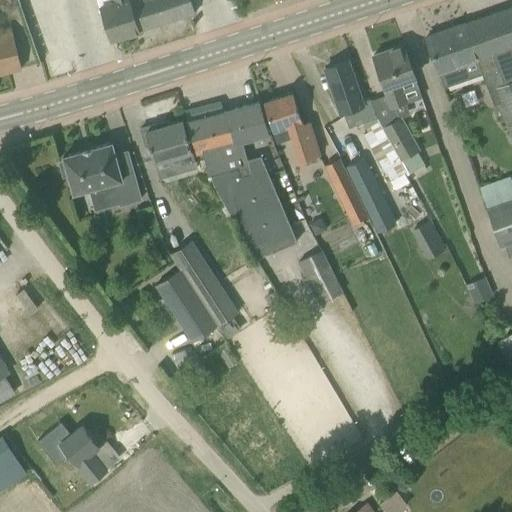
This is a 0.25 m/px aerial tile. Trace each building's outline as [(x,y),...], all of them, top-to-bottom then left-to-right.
[(110,0),(111,2),(98,6),(109,40),(194,13),(190,0),(110,0)] [(511,6),(426,37),(443,88),(481,75),(493,105),(497,104),(511,141),(511,6)] [(0,73),(21,68),(10,26),(0,28),(0,73)] [(415,79),(403,45),(373,56),(384,87),(381,88),(389,108),(407,102),(400,84),(415,79)] [(325,68),(341,115),(343,114),(348,128),(376,118),(369,99),(361,101),(347,61),(325,68)] [(302,125),(292,93),(263,102),(276,143),(290,138),(298,162),(318,155),(308,123),(302,125)] [(246,159),(242,143),(268,136),(259,102),(186,121),(195,155),(201,153),(207,176),(210,175),(213,185),(231,217),(235,215),(250,249),(255,259),(296,241),(260,156),(246,159)] [(425,165),(417,151),(419,150),(400,116),(381,127),(408,175),(425,165)] [(140,128),(145,146),(149,145),(154,162),(178,155),(182,166),(194,162),(194,160),(194,161),(188,140),(182,121),(169,124),(159,127),(157,123),(140,128)] [(338,158),(366,216),(367,216),(372,225),(381,221),(363,184),(367,182),(347,142),(334,148),(338,157),(338,158)] [(64,161),(59,162),(63,177),(68,175),(72,191),(73,193),(103,185),(105,194),(115,191),(119,205),(140,199),(132,171),(120,174),(111,143),(64,156),(62,156),(64,161)] [(351,224),(366,216),(338,158),(323,165),(351,224)] [(478,187),(499,247),(511,242),(511,184),(509,176),(478,187)] [(77,195),(82,212),(96,208),(90,191),(77,195)] [(327,230),(321,217),(308,223),(315,236),(327,230)] [(423,223),(410,229),(423,259),(436,254),(423,223)] [(180,268),(179,269),(215,326),(216,326),(237,312),(190,240),(170,253),(180,268)] [(296,262),(318,304),(342,291),(321,249),(296,262)] [(215,326),(179,269),(155,284),(192,341),(215,326)] [(466,284),(474,303),(492,295),(484,277),(466,284)] [(273,292),(264,298),(272,311),(281,305),(273,292)] [(228,349),(219,355),(228,368),(237,362),(228,349)] [(0,400),(14,391),(0,368),(0,400)] [(52,496),(62,509),(94,485),(91,481),(105,470),(91,452),(98,447),(81,425),(58,444),(75,465),(67,472),(73,480),(52,496)] [(0,490),(26,474),(1,435),(0,435),(0,490)] [(398,482),(395,490),(403,493),(406,486),(398,482)] [(355,511),(373,511),(367,503),(355,511)]
